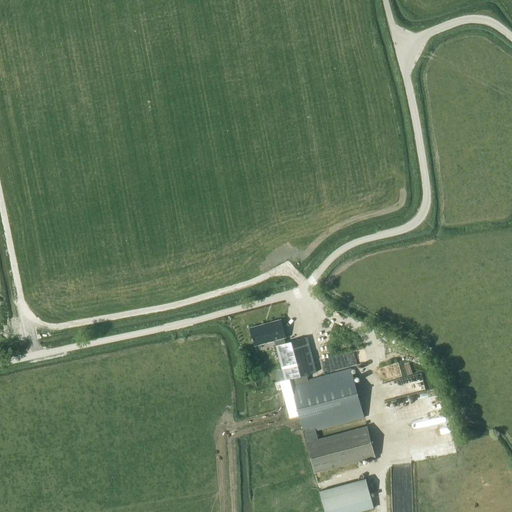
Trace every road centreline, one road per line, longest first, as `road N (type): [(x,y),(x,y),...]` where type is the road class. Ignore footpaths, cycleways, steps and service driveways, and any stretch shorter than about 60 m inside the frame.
road 1 (unclassified): [(0,361),(292,294),(341,250),(418,220),(427,198),(424,172),(398,47)]
road 2 (track): [(307,287),(287,269),(176,307),(51,329),(23,307),(0,194)]
road 3 (unclassified): [(398,47),(479,19),(511,37)]
